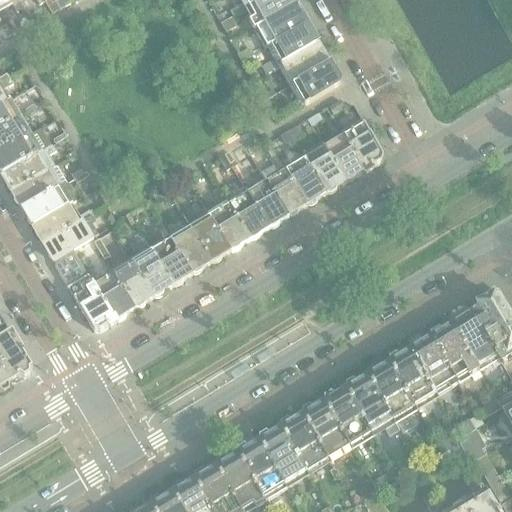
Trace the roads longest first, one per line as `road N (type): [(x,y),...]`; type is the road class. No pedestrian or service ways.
road 1 (tertiary): [(129,456),(500,232)]
road 2 (tertiary): [(433,180),(100,384)]
road 3 (residential): [(334,0),(433,180)]
road 4 (residential): [(100,384),(0,226)]
road 5 (residential): [(0,268),(78,397)]
